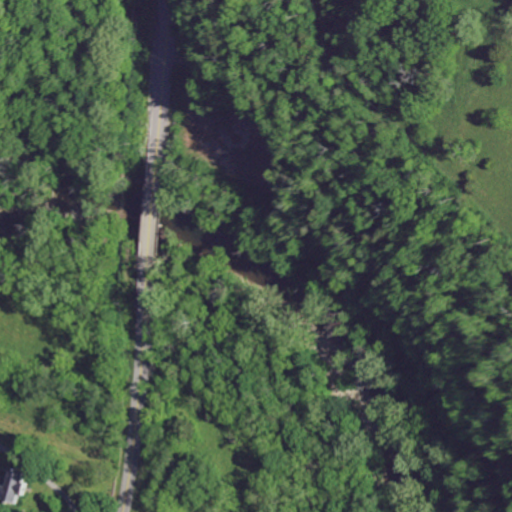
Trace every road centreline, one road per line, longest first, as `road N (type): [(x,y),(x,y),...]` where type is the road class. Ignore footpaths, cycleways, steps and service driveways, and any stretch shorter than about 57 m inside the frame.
road 1 (residential): [(511,295),(318,96),(297,56),(285,0)]
road 2 (tertiary): [(124,511),(154,256)]
road 3 (tertiary): [(161,162),(174,0)]
